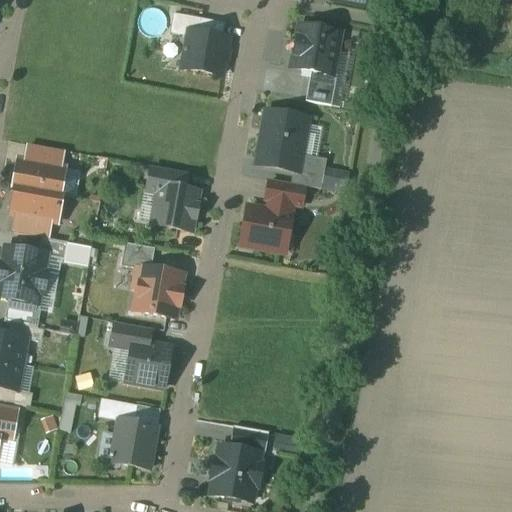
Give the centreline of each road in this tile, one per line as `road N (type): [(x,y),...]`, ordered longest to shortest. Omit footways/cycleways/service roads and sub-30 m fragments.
road 1 (residential): [(0,502),(167,506),(264,16),(178,0)]
road 2 (residential): [(395,0),(308,511)]
